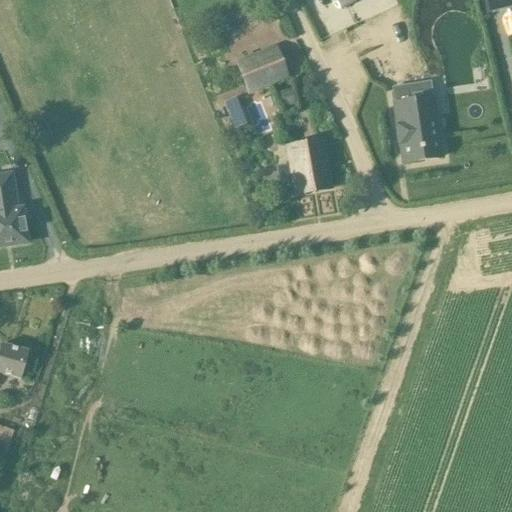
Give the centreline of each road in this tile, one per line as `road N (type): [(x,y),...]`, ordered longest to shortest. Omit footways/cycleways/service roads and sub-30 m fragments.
road 1 (tertiary): [(0,282),(386,221)]
road 2 (track): [(448,214),(447,244),(358,511)]
road 3 (unclassified): [(386,221),(290,0)]
road 4 (tertiary): [(511,203),(386,221)]
